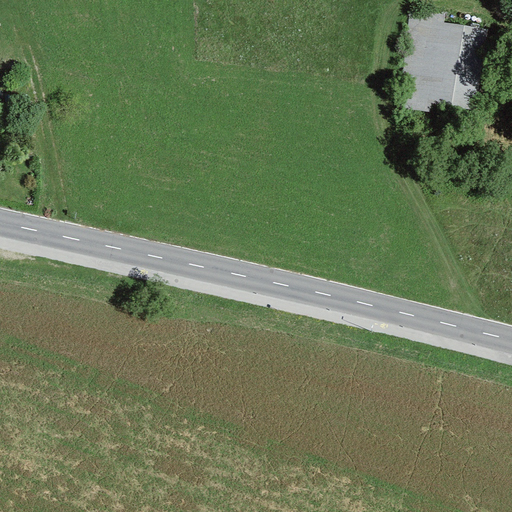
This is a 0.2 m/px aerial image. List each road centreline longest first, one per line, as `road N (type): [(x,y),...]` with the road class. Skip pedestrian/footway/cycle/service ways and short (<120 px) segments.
road 1 (tertiary): [(511,339),(0,224)]
road 2 (track): [(474,329),(376,122),(382,13)]
